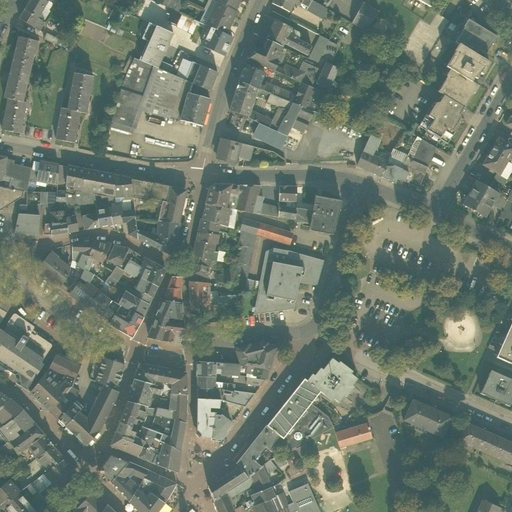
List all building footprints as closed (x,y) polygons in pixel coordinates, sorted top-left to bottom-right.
[(43,0),(31,0),(24,11),(38,19),(48,3),(43,0)] [(165,0),(163,6),(168,8),(172,0),(165,0)] [(172,0),(168,8),(169,9),(174,11),(179,0),(172,0)] [(179,0),(174,11),(178,13),(184,2),(179,0)] [(206,11),(211,13),(217,3),(215,2),(211,0),(208,0),(204,10),(206,11)] [(235,12),(240,1),(239,0),(215,0),(215,2),(217,3),(235,12)] [(289,12),(294,0),(273,0),(272,4),(289,12)] [(306,10),(322,20),(328,10),(312,1),(308,8),(307,8),(306,10)] [(237,12),(235,12),(217,3),(211,13),(231,23),(237,12)] [(365,31),(365,32),(378,12),(363,3),(351,24),(365,31)] [(168,15),(179,20),(181,14),(178,13),(174,11),(169,9),(167,14),(168,15)] [(45,23),(38,19),(24,11),(19,19),(39,31),(45,23)] [(200,23),(205,25),(211,13),(206,11),(200,23)] [(225,35),(231,23),(211,13),(205,25),(210,28),(225,35)] [(179,20),(176,25),(176,27),(181,29),(187,17),(181,14),(179,20)] [(406,64),(416,74),(450,21),(436,14),(429,25),(420,19),(396,57),(406,64)] [(179,20),(168,15),(165,20),(176,25),(179,20)] [(256,36),(265,39),(282,47),(283,44),(306,56),(310,47),(295,38),(293,37),(293,38),(290,37),(292,34),(289,32),(291,29),(266,16),(257,36),(256,36)] [(187,17),(181,29),(187,32),(192,20),(187,17)] [(192,20),(187,32),(192,34),(198,22),(192,20)] [(455,43),(459,45),(476,55),(479,50),(485,54),(495,36),(467,20),(463,27),(464,27),(455,43)] [(139,60),(142,62),(157,27),(149,23),(141,39),(147,41),(139,60)] [(164,56),(168,46),(166,45),(171,33),(157,27),(142,62),(156,68),(162,55),(164,56)] [(210,28),(202,47),(224,57),(232,38),(225,35),(210,28)] [(43,40),(56,46),(59,40),(46,34),(43,40)] [(311,60),(317,63),(329,41),(320,36),(313,49),(316,50),(311,60)] [(1,130),(20,134),(26,103),(23,102),(37,42),(18,37),(3,98),(7,99),(1,130)] [(279,52),(282,47),(265,39),(262,45),(279,52)] [(282,54),(279,52),(262,45),(261,49),(253,45),(247,59),(291,79),(295,70),(293,69),(285,65),(283,70),(276,67),(279,61),(281,62),(284,57),(281,56),(282,54)] [(489,63),(476,55),(459,45),(446,67),(450,70),(473,84),(482,69),(484,70),(489,63)] [(169,73),(158,69),(156,68),(142,62),(139,60),(134,58),(126,75),(117,103),(138,109),(180,120),(188,94),(189,94),(193,84),(185,80),(169,73)] [(172,66),(161,61),(158,69),(169,73),(172,66)] [(185,80),(193,84),(200,66),(193,62),(185,80)] [(303,62),(298,71),(304,74),(300,83),(301,84),(311,88),(313,82),(318,84),(323,72),(317,69),(317,68),(314,67),(314,68),(303,62)] [(277,97),(280,98),(283,92),(266,84),(264,87),(260,86),(265,73),(245,65),(239,80),(277,97)] [(326,65),(323,72),(318,84),(317,84),(328,89),(336,70),(326,65)] [(217,73),(200,66),(193,84),(209,91),(217,73)] [(291,79),(300,83),(304,74),(298,71),(295,70),(291,79)] [(477,86),(473,84),(450,70),(437,92),(442,94),(464,108),(477,86)] [(55,140),(74,143),(80,113),(86,114),(93,77),(74,74),(67,110),(61,108),(55,140)] [(256,123),(268,128),(271,123),(249,112),(256,92),(238,81),(229,110),(229,111),(240,115),(247,117),(247,118),(256,123)] [(314,89),(311,88),(301,84),(294,104),(306,109),(314,89)] [(180,120),(202,126),(209,99),(189,94),(188,94),(180,120)] [(442,94),(437,101),(461,116),(465,109),(464,108),(442,94)] [(289,111),(283,125),(279,133),(287,137),(289,132),(294,134),(296,130),(303,133),(314,112),(313,112),(306,109),(294,104),(280,98),(277,97),(274,105),(279,107),(289,111)] [(462,116),(461,116),(437,101),(434,101),(418,126),(447,144),(462,119),(462,116)] [(109,127),(130,133),(138,109),(117,103),(109,127)] [(268,128),(279,133),(283,125),(272,121),(271,123),(268,128)] [(279,151),(287,137),(279,133),(268,128),(256,123),(250,136),(279,151)] [(375,175),(381,177),(387,163),(386,163),(371,155),(378,140),(372,137),(371,136),(371,137),(369,137),(363,150),(356,166),(375,174),(375,175)] [(416,148),(420,139),(417,137),(412,146),(416,148)] [(224,162),(235,166),(236,163),(235,163),(237,156),(249,159),(252,147),(221,139),(216,158),(225,160),(224,162)] [(414,153),(419,155),(425,142),(420,139),(416,148),(414,153)] [(511,147),(497,139),(490,152),(506,161),(511,151),(511,147)] [(425,142),(419,155),(431,160),(436,148),(425,142)] [(416,148),(412,146),(407,156),(406,159),(411,161),(414,153),(416,148)] [(406,159),(407,156),(392,149),(386,163),(387,163),(401,169),(406,159)] [(499,175),(506,161),(490,152),(482,165),(499,175)] [(427,168),(431,160),(419,155),(414,153),(411,161),(427,168)] [(14,161),(5,159),(1,176),(11,178),(8,188),(13,189),(27,192),(27,191),(28,186),(29,182),(31,171),(32,169),(13,165),(14,161)] [(406,159),(401,169),(408,172),(404,182),(418,188),(427,168),(411,161),(406,159)] [(47,181),(57,183),(58,165),(50,164),(40,162),(37,173),(36,179),(37,179),(47,181)] [(397,179),(404,182),(408,172),(401,169),(387,163),(381,177),(380,177),(395,184),(397,179)] [(67,167),(65,193),(65,202),(66,207),(95,204),(93,192),(81,190),(85,171),(80,170),(67,167)] [(29,182),(36,183),(37,179),(36,179),(37,173),(31,171),(29,182)] [(114,196),(113,176),(85,171),(81,190),(93,192),(114,196)] [(494,181),(504,185),(506,180),(496,175),(494,181)] [(114,196),(115,197),(124,196),(122,178),(113,176),(114,196)] [(130,179),(122,178),(124,196),(132,196),(132,193),(130,179)] [(132,193),(143,192),(142,182),(130,179),(132,193)] [(462,205),(485,218),(492,206),(498,196),(499,194),(476,181),(462,205)] [(179,224),(185,198),(179,189),(170,187),(158,185),(158,184),(154,183),(154,184),(142,182),(143,192),(144,199),(145,199),(162,203),(157,222),(158,222),(179,224)] [(205,204),(225,208),(229,193),(236,195),(238,186),(214,185),(209,189),(205,204)] [(0,207),(19,195),(20,191),(27,193),(27,192),(8,189),(5,189),(5,188),(0,186),(0,207)] [(237,210),(259,214),(261,204),(261,203),(254,202),(255,198),(250,197),(253,186),(238,186),(236,195),(229,193),(225,208),(229,208),(237,210)] [(261,186),(253,186),(250,197),(255,198),(254,202),(261,203),(263,197),(259,196),(261,186)] [(279,187),(278,201),(286,202),(296,202),(296,187),(279,186),(279,187)] [(56,202),(65,202),(65,193),(57,192),(56,202)] [(132,196),(134,209),(146,207),(145,199),(144,199),(143,192),(132,193),(132,196)] [(492,206),(501,211),(506,200),(498,196),(492,206)] [(315,232),(330,235),(331,229),(334,229),(341,205),(333,203),(334,200),(314,197),(313,205),(312,211),(310,223),(309,228),(315,229),(315,232)] [(297,202),(296,209),(312,211),(313,205),(297,202)] [(205,204),(201,220),(219,225),(227,228),(229,216),(228,216),(229,208),(225,208),(205,204)] [(265,215),(278,217),(278,209),(267,206),(265,215)] [(278,206),(278,209),(278,217),(294,220),(310,223),(312,211),(296,209),(291,208),(285,207),(278,206)] [(117,207),(109,209),(112,225),(121,224),(119,213),(122,212),(121,207),(117,207)] [(234,230),(237,210),(229,208),(228,216),(229,216),(227,228),(234,230)] [(96,214),(96,216),(98,228),(112,225),(109,209),(96,211),(97,214),(96,214)] [(122,212),(119,213),(121,224),(127,223),(128,234),(137,239),(136,226),(135,220),(134,211),(122,212)] [(50,213),(51,224),(60,224),(66,223),(66,217),(65,212),(50,213)] [(21,234),(38,235),(39,216),(18,214),(15,229),(15,230),(21,231),(21,234)] [(84,230),(98,228),(96,216),(96,214),(82,217),(84,230)] [(66,223),(60,224),(60,225),(67,224),(76,222),(76,216),(66,217),(66,223)] [(218,231),(219,225),(201,220),(200,225),(199,225),(197,233),(208,235),(208,234),(217,235),(218,231)] [(240,231),(241,232),(257,236),(288,245),(291,234),(242,221),(240,231)] [(67,224),(67,233),(77,231),(76,222),(67,224)] [(174,241),(179,224),(158,222),(157,237),(161,239),(174,241)] [(67,233),(67,224),(60,225),(60,224),(51,224),(51,236),(68,233),(67,233)] [(145,227),(136,226),(137,239),(146,243),(150,234),(144,233),(145,227)] [(255,242),(257,236),(241,232),(240,238),(255,242)] [(219,235),(217,235),(208,234),(208,235),(197,233),(196,241),(215,244),(217,244),(219,235)] [(151,235),(150,234),(146,243),(152,246),(170,255),(174,241),(161,239),(157,237),(153,236),(151,235)] [(238,246),(242,247),(254,248),(255,242),(240,238),(238,246)] [(71,245),(72,251),(83,252),(78,262),(75,269),(83,272),(84,270),(83,270),(94,242),(89,241),(80,243),(71,245)] [(214,252),(215,244),(196,241),(193,257),(210,261),(215,261),(216,261),(218,252),(214,252)] [(110,245),(94,242),(83,270),(84,270),(88,272),(94,259),(102,263),(110,245)] [(123,271),(128,264),(134,252),(128,249),(114,246),(107,261),(116,265),(116,267),(123,271)] [(250,265),(254,248),(242,247),(238,264),(248,266),(250,266),(250,265)] [(257,294),(253,315),(282,311),(282,309),(294,307),(295,302),(265,297),(271,263),(301,268),(298,283),(316,286),(320,271),(317,270),(320,260),(274,247),(265,253),(257,294)] [(72,260),(78,262),(83,252),(72,251),(72,260)] [(218,252),(216,261),(223,262),(225,252),(218,251),(218,252)] [(38,270),(60,287),(67,278),(69,270),(67,268),(68,268),(57,259),(58,258),(51,252),(42,262),(42,263),(43,264),(38,270)] [(128,264),(133,267),(139,256),(134,252),(128,264)] [(214,268),(215,261),(210,261),(193,257),(191,264),(192,265),(209,267),(214,268)] [(148,283),(157,287),(165,271),(146,260),(141,268),(142,268),(141,270),(138,270),(135,276),(141,279),(148,282),(148,283)] [(265,297),(295,302),(298,283),(301,268),(271,263),(265,297)] [(133,267),(128,264),(123,271),(134,277),(135,276),(138,270),(133,267)] [(233,264),(232,270),(235,271),(240,272),(246,273),(248,266),(233,264)] [(207,278),(209,267),(192,265),(190,276),(207,278)] [(112,272),(109,276),(105,282),(112,287),(114,285),(116,281),(119,283),(120,280),(118,279),(123,271),(116,267),(112,272)] [(87,284),(88,284),(93,276),(88,272),(84,270),(83,272),(80,278),(87,284)] [(232,281),(235,271),(232,270),(227,270),(228,274),(218,277),(219,284),(232,281)] [(235,271),(232,281),(247,279),(248,273),(246,273),(240,272),(235,271)] [(163,301),(181,303),(180,290),(181,277),(172,277),(166,295),(163,301)] [(141,279),(136,290),(152,298),(157,287),(148,283),(148,282),(141,279)] [(247,279),(244,289),(251,291),(254,281),(247,279)] [(132,297),(133,296),(134,292),(130,290),(130,286),(122,281),(121,284),(124,286),(122,290),(125,291),(132,297)] [(190,300),(208,298),(216,298),(215,293),(208,293),(208,284),(206,283),(190,282),(190,300)] [(70,295),(87,308),(99,292),(87,284),(83,289),(78,284),(70,295)] [(149,305),(152,298),(136,290),(134,292),(133,296),(139,300),(149,305)] [(143,317),(149,305),(139,300),(133,296),(132,297),(125,291),(118,305),(120,306),(126,309),(131,311),(142,317),(143,317)] [(109,323),(115,314),(106,307),(111,301),(106,297),(106,298),(105,297),(102,301),(98,298),(101,294),(99,292),(87,308),(109,323)] [(226,297),(227,303),(240,302),(241,295),(226,297)] [(8,299),(5,297),(0,304),(0,309),(6,313),(10,306),(8,299)] [(216,298),(208,298),(208,305),(227,303),(226,297),(216,298)] [(209,310),(208,305),(208,298),(190,300),(191,312),(209,310)] [(111,301),(106,307),(115,314),(115,313),(120,306),(118,305),(111,301)] [(169,318),(183,320),(181,303),(163,301),(156,317),(169,318)] [(118,329),(127,334),(128,332),(132,331),(134,332),(142,317),(131,311),(126,319),(115,313),(115,314),(109,323),(118,329)] [(33,353),(43,360),(51,347),(51,345),(36,334),(34,335),(31,333),(32,332),(34,329),(34,326),(16,314),(13,314),(6,326),(7,326),(3,332),(8,336),(9,336),(15,340),(15,341),(18,343),(23,336),(27,339),(28,340),(23,346),(27,349),(27,348),(34,353),(33,353)] [(149,336),(162,340),(164,330),(168,320),(169,318),(156,317),(155,320),(149,336)] [(173,343),(173,339),(174,335),(184,336),(183,322),(168,320),(164,330),(162,340),(162,341),(173,343)] [(511,322),(496,358),(511,364),(511,322)] [(8,336),(3,332),(0,336),(0,360),(18,373),(21,387),(25,390),(26,391),(43,365),(41,364),(43,360),(33,353),(34,353),(27,348),(27,349),(23,346),(28,340),(27,339),(23,336),(18,343),(15,341),(15,340),(9,336),(8,336)] [(185,345),(184,336),(174,335),(173,339),(182,339),(183,345),(185,345)] [(268,370),(269,371),(273,360),(277,348),(266,344),(265,346),(260,344),(235,350),(237,359),(239,366),(249,367),(253,368),(256,368),(268,370)] [(89,380),(94,382),(102,357),(96,355),(92,366),(93,366),(95,367),(94,369),(93,368),(92,369),(89,380)] [(55,356),(49,368),(67,377),(64,382),(72,387),(79,368),(55,356)] [(94,382),(103,386),(116,391),(124,365),(119,363),(113,361),(102,357),(94,382)] [(326,393),(338,403),(344,396),(346,397),(354,388),(352,386),(357,379),(344,369),(346,367),(339,362),(338,364),(331,359),(322,370),(320,369),(308,383),(320,392),(324,396),(326,393)] [(0,365),(14,376),(16,383),(21,387),(18,373),(0,360),(0,365)] [(197,389),(214,389),(214,382),(214,378),(215,378),(215,372),(214,372),(215,364),(196,362),(197,377),(197,389)] [(221,375),(238,376),(239,373),(239,366),(222,364),(221,375)] [(154,384),(155,381),(168,384),(171,371),(139,365),(134,379),(154,384)] [(64,396),(72,387),(64,382),(67,377),(49,368),(30,393),(50,412),(60,401),(64,396)] [(256,368),(253,368),(252,372),(252,376),(255,376),(266,378),(268,370),(256,368)] [(511,380),(490,370),(480,394),(490,398),(491,395),(501,399),(499,402),(509,407),(511,400),(511,380)] [(171,384),(171,394),(172,394),(186,395),(186,374),(171,371),(168,384),(171,384)] [(246,385),(260,387),(264,381),(247,377),(246,385)] [(147,407),(148,406),(150,399),(152,393),(154,384),(134,379),(134,380),(127,402),(140,405),(147,407)] [(304,379),(266,426),(279,436),(283,439),(311,404),(320,392),(308,383),(304,379)] [(161,394),(171,394),(171,384),(168,384),(155,381),(154,384),(162,386),(161,394)] [(152,393),(160,395),(161,394),(162,386),(154,384),(152,393)] [(117,392),(116,391),(103,386),(86,420),(78,412),(65,426),(86,446),(99,431),(114,401),(117,392)] [(66,398),(73,388),(72,387),(64,396),(66,398)] [(69,401),(74,404),(79,391),(73,388),(66,398),(69,400),(69,401)] [(220,400),(222,400),(223,390),(219,390),(214,389),(197,389),(197,399),(220,400)] [(223,390),(222,400),(226,401),(245,407),(249,401),(254,395),(224,390),(223,390)] [(0,392),(0,407),(10,399),(0,392)] [(170,412),(170,419),(185,423),(186,414),(186,395),(172,394),(171,400),(170,411),(170,412)] [(22,411),(10,399),(0,407),(0,422),(4,426),(12,419),(22,411)] [(197,436),(218,439),(231,424),(220,416),(215,416),(213,416),(213,415),(209,415),(209,412),(209,408),(219,409),(220,400),(197,399),(197,436)] [(403,421),(442,438),(451,417),(412,400),(403,421)] [(58,420),(68,410),(64,406),(60,401),(50,412),(58,420)] [(69,401),(64,406),(68,410),(74,404),(69,401)] [(141,428),(142,428),(147,414),(145,413),(144,413),(138,411),(140,405),(127,402),(119,422),(131,427),(133,424),(141,428)] [(64,426),(65,426),(78,412),(80,410),(74,404),(68,410),(58,420),(59,421),(64,426)] [(311,404),(283,439),(295,448),(333,427),(328,418),(311,404)] [(155,415),(170,419),(170,412),(156,409),(147,408),(146,408),(144,413),(145,413),(147,414),(154,417),(155,415)] [(35,425),(22,411),(12,419),(4,426),(0,428),(10,442),(10,443),(35,425)] [(159,441),(163,443),(181,451),(185,423),(170,419),(155,415),(154,417),(147,414),(142,428),(141,428),(140,431),(139,431),(136,430),(135,432),(130,431),(131,427),(119,422),(115,432),(132,440),(134,435),(144,441),(146,442),(149,436),(150,436),(152,432),(161,435),(159,441)] [(0,448),(10,442),(0,428),(4,426),(0,422),(0,448)] [(458,441),(487,454),(495,437),(466,423),(458,441)] [(334,433),(339,448),(371,438),(368,429),(369,429),(367,424),(334,433)] [(53,446),(35,425),(10,443),(9,443),(12,447),(18,455),(28,447),(30,451),(36,459),(52,446),(53,446)] [(268,450),(279,436),(266,426),(249,446),(260,454),(265,447),(268,450)] [(110,446),(137,457),(144,442),(144,441),(134,435),(132,440),(115,432),(110,446)] [(137,457),(147,461),(152,454),(158,441),(150,436),(149,436),(146,442),(144,441),(144,442),(137,457)] [(511,443),(495,437),(487,454),(511,465),(511,443)] [(0,448),(0,456),(12,447),(9,443),(10,443),(10,442),(0,448)] [(163,443),(158,457),(156,465),(167,470),(177,473),(181,451),(163,443)] [(306,443),(295,449),(301,460),(312,455),(306,443)] [(62,458),(52,446),(36,459),(35,459),(46,471),(62,458)] [(254,461),(260,454),(249,446),(235,464),(238,466),(244,470),(242,471),(248,478),(251,476),(261,467),(254,461)] [(2,474),(8,481),(32,462),(35,459),(36,459),(30,451),(25,455),(26,456),(2,474)] [(147,461),(156,465),(158,457),(152,454),(147,461)] [(133,476),(139,467),(128,462),(128,463),(110,455),(98,472),(107,480),(110,483),(128,502),(137,490),(139,487),(127,478),(125,476),(129,472),(133,475),(133,476)] [(286,464),(282,456),(274,460),(278,468),(286,464)] [(51,483),(57,490),(76,474),(63,459),(62,458),(46,471),(43,474),(51,483)] [(32,474),(36,479),(43,474),(46,471),(35,459),(32,462),(37,469),(32,474)] [(254,484),(257,493),(270,487),(265,475),(269,473),(276,468),(270,460),(261,467),(251,476),(254,484)] [(248,478),(242,471),(238,466),(207,486),(213,501),(248,478)] [(148,471),(139,467),(133,476),(144,480),(144,479),(148,471)] [(148,471),(144,479),(147,480),(149,481),(153,473),(148,471)] [(35,480),(36,479),(32,474),(26,479),(30,484),(35,480)] [(51,483),(43,474),(36,479),(35,480),(43,490),(51,483)] [(156,484),(150,493),(164,504),(176,484),(155,474),(151,482),(156,484)] [(254,484),(251,476),(248,478),(213,501),(218,511),(233,511),(232,508),(235,507),(234,503),(235,501),(232,496),(241,491),(254,484)] [(30,484),(38,494),(43,490),(35,480),(30,484)] [(0,496),(6,504),(18,493),(8,481),(1,487),(0,488),(0,496)] [(254,484),(241,491),(245,499),(251,496),(257,493),(254,484)] [(293,503),(287,505),(287,506),(287,508),(288,511),(293,511),(296,511),(319,511),(307,484),(288,492),(293,503)] [(253,511),(274,511),(269,500),(275,498),(274,497),(270,487),(257,493),(251,496),(255,506),(251,507),(253,511)] [(140,493),(137,490),(128,502),(138,511),(157,511),(164,504),(150,493),(146,499),(140,493)] [(73,511),(100,511),(106,505),(92,492),(77,508),(73,511)] [(9,511),(36,511),(27,502),(19,493),(18,493),(6,504),(4,506),(9,511)] [(282,493),(274,497),(275,498),(269,500),(274,511),(288,511),(287,508),(287,506),(287,505),(282,493)] [(482,500),(477,511),(497,511),(500,508),(499,508),(482,500)]
